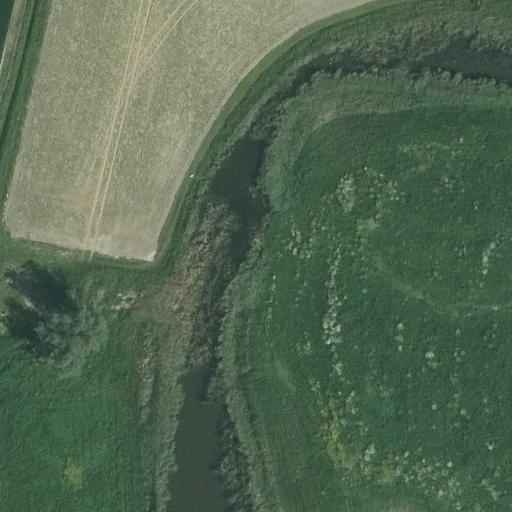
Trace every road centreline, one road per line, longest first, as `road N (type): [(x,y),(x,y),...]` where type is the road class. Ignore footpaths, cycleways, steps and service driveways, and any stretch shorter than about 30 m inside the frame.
road 1 (track): [(0,235),(155,263),(215,135),(251,83),(329,27),(411,0)]
road 2 (track): [(0,207),(47,0)]
